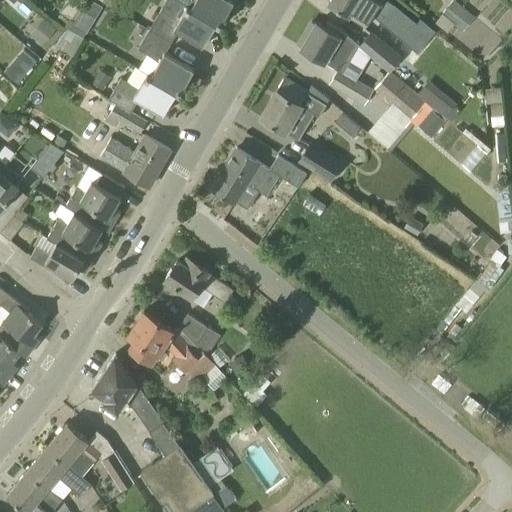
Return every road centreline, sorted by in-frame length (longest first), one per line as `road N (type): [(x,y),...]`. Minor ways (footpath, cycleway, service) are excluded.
road 1 (residential): [(511,482),(168,197)]
road 2 (secondary): [(168,197),(281,0)]
road 3 (secondary): [(89,325),(168,197)]
road 4 (secondary): [(0,438),(50,388),(89,325)]
